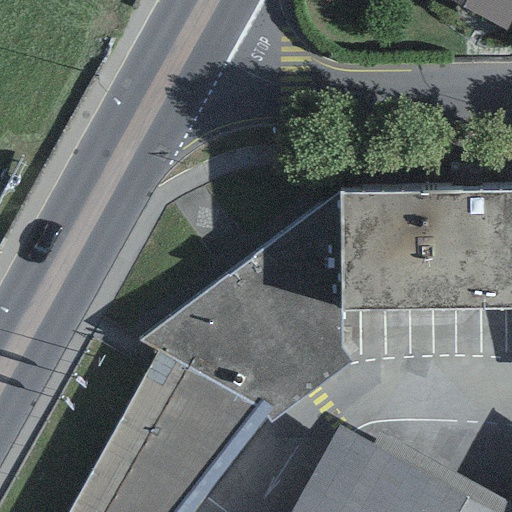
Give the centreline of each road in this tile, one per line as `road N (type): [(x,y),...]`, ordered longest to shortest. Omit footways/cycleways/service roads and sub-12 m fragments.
road 1 (primary): [(183,42),(0,379)]
road 2 (residential): [(511,92),(315,93),(268,82),(183,42)]
